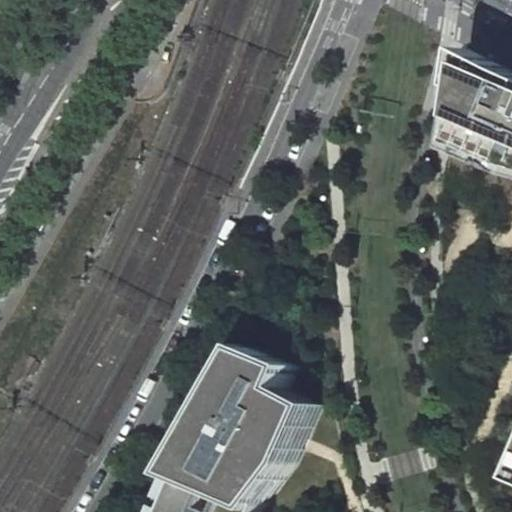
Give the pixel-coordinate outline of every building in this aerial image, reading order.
[(511,67),(472,49),(466,87),(473,89),(465,142),(511,161),(511,67)] [(473,89),(466,87),(464,86),(455,149),(511,173),(511,161),(465,142),(473,89)] [(173,511),(191,472),(260,349),(251,345),(224,393),(213,412),(201,434),(182,467),(162,511),(173,511)] [(301,366),(260,349),(191,472),(173,511),(265,511),(268,505),(262,502),(292,459),(315,405),(289,391),(291,387),(301,366)] [(262,502),(268,505),(299,463),(305,451),(310,438),(325,405),(291,387),(289,391),(315,405),(292,459),(262,502)]
